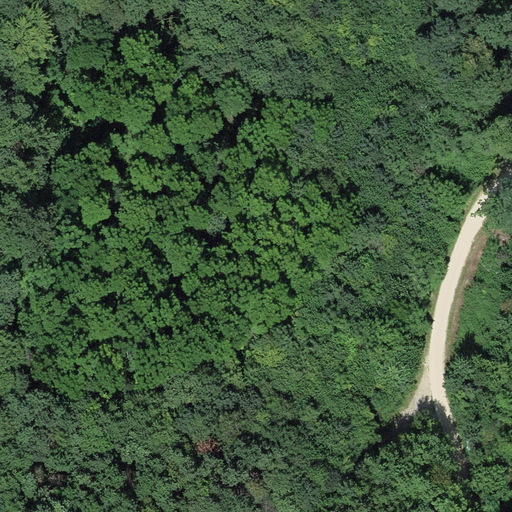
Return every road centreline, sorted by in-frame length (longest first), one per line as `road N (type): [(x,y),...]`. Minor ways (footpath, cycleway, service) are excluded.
road 1 (track): [(50,396),(237,350),(349,238),(501,176),(450,105),(265,113),(108,8)]
road 2 (track): [(471,511),(433,378),(438,308),(474,209),(511,174)]
road 3 (track): [(433,378),(357,484),(321,511)]
